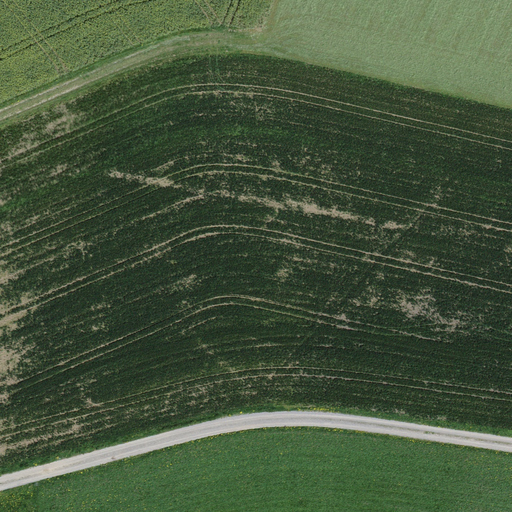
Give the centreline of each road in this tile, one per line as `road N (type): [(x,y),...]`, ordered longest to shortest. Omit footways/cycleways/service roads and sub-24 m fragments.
road 1 (track): [(511,110),(216,43),(151,56),(0,120)]
road 2 (track): [(511,447),(316,421),(264,422),(0,487)]
